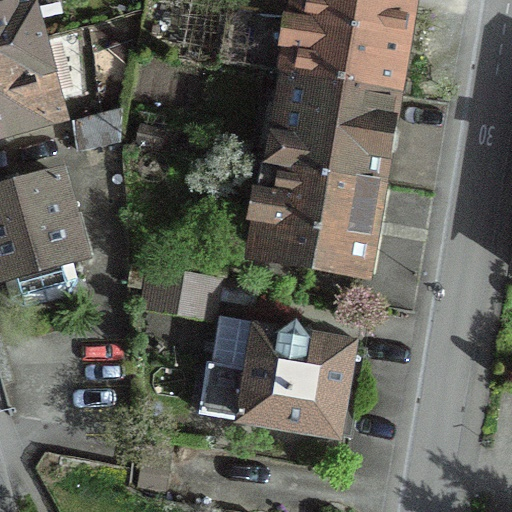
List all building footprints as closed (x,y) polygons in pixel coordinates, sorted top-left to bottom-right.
[(0,0),(0,50),(41,39),(32,9),(14,14),(9,0),(0,0)] [(307,0),(304,22),(265,15),(256,67),(280,72),(280,75),(394,93),(409,5),(377,0),(307,0)] [(256,67),(265,15),(267,8),(228,1),(218,61),(256,67)] [(0,134),(62,117),(41,39),(0,50),(0,134)] [(279,166),(378,183),(394,93),(280,75),(280,76),(294,79),(281,151),(267,149),(265,164),(279,166)] [(116,146),(92,148),(94,184),(119,182),(116,146)] [(378,183),(279,166),(274,195),(255,191),(250,220),(269,223),(264,255),(363,272),(378,183)] [(76,280),(71,260),(82,257),(59,175),(0,191),(0,279),(4,278),(10,298),(24,306),(68,294),(76,280)] [(178,272),(214,278),(217,258),(181,252),(178,272)] [(178,272),(155,268),(149,300),(209,310),(214,278),(178,272)] [(295,322),(277,335),(256,331),(250,371),(209,364),(201,412),(350,437),(365,349),(308,340),(295,322)]
